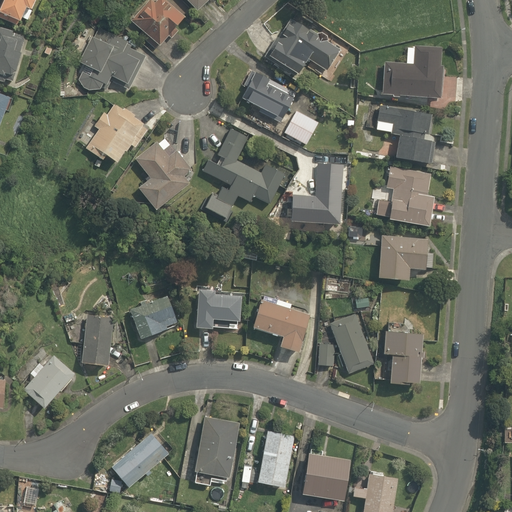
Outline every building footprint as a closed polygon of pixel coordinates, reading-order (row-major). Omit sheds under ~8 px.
[(3,0),(0,7),(0,18),(17,26),(18,22),(20,23),(26,9),(31,11),(36,0),(3,0)] [(131,22),(160,47),(185,18),(163,0),(158,0),(155,4),(150,0),(131,22)] [(185,0),(196,12),(209,0),(185,0)] [(264,58),(295,77),(308,60),(326,72),(340,50),(327,42),(327,36),(322,34),(317,36),(290,20),(279,39),(277,38),(264,58)] [(128,42),(108,33),(95,27),(79,64),(85,67),(78,80),(84,89),(88,91),(100,90),(102,85),(107,87),(108,84),(110,81),(129,90),(146,57),(130,49),(131,47),(127,45),(128,42)] [(0,75),(3,76),(3,74),(10,76),(17,74),(21,54),(24,40),(12,37),(13,31),(0,28),(0,75)] [(399,96),(440,100),(442,67),(439,67),(441,49),(414,47),(413,65),(384,63),(382,95),(393,96),(392,98),(398,98),(399,96)] [(259,113),(281,124),(296,94),(269,81),(251,72),(244,86),(248,88),(242,100),(261,109),(259,113)] [(0,125),(10,100),(0,95),(0,125)] [(135,139),(143,125),(133,119),(135,116),(124,109),(123,110),(114,105),(108,115),(104,113),(94,127),(99,130),(86,150),(103,161),(106,157),(108,158),(117,164),(125,152),(127,153),(136,140),(135,139)] [(427,164),(431,164),(435,143),(423,141),(424,135),(428,136),(431,115),(380,106),(377,123),(392,125),(390,134),(399,136),(395,159),(427,164)] [(284,134),(305,145),(318,124),(296,112),(284,134)] [(217,200),(232,208),(237,197),(250,203),(253,197),(270,205),(285,175),(265,165),(261,173),(237,161),(248,138),(231,129),(218,155),(225,159),(221,168),(208,161),(202,172),(231,187),(229,192),(222,189),(217,200)] [(170,144),(164,138),(158,143),(164,149),(170,144)] [(138,189),(156,211),(189,184),(184,177),(191,171),(176,152),(169,158),(157,143),(135,160),(151,180),(138,189)] [(291,223),(341,226),(343,166),(317,165),(316,197),(292,196),(291,223)] [(389,220),(428,227),(434,198),(427,196),(431,175),(390,167),(386,189),(393,190),(391,202),(379,200),(376,216),(389,218),(389,220)] [(210,197),(203,210),(225,221),(232,208),(210,197)] [(427,239),(381,235),(377,279),(408,281),(409,268),(424,269),(424,267),(430,268),(431,254),(426,254),(427,239)] [(196,328),(212,330),(213,320),(240,322),(242,298),(215,295),(215,292),(199,290),(196,328)] [(130,310),(141,340),(167,330),(166,327),(177,323),(167,297),(130,310)] [(367,298),(355,299),(356,307),(368,306),(367,298)] [(279,348),(298,353),(310,316),(261,301),(253,328),(283,338),(279,348)] [(329,324),(348,374),(374,364),(355,314),(329,324)] [(108,366),(108,363),(114,319),(108,319),(88,316),(82,363),(108,366)] [(389,384),(411,386),(411,384),(418,384),(421,359),(423,359),(424,352),(421,352),(423,335),(385,332),(383,355),(391,355),(389,384)] [(318,365),(333,367),(335,346),(320,345),(318,365)] [(44,409),(74,374),(53,355),(43,367),(39,364),(31,373),(34,377),(23,391),(44,409)] [(194,483),(210,486),(211,479),(226,482),(226,479),(229,479),(239,424),(205,417),(194,472),(196,473),(194,483)] [(257,483),(284,488),(294,438),(267,432),(257,483)] [(112,468),(129,488),(145,474),(147,477),(151,473),(149,471),(168,455),(151,435),(112,468)] [(302,495),(343,501),(350,461),(309,454),(302,495)] [(250,465),(241,463),(238,480),(247,482),(250,465)] [(180,473),(174,501),(188,504),(194,476),(180,473)] [(392,511),(398,479),(369,474),(366,490),(354,488),(352,497),(365,499),(362,511),(392,511)] [(71,511),(69,511),(61,511),(67,509),(61,499),(52,504),(56,510),(52,511),(71,511)]
